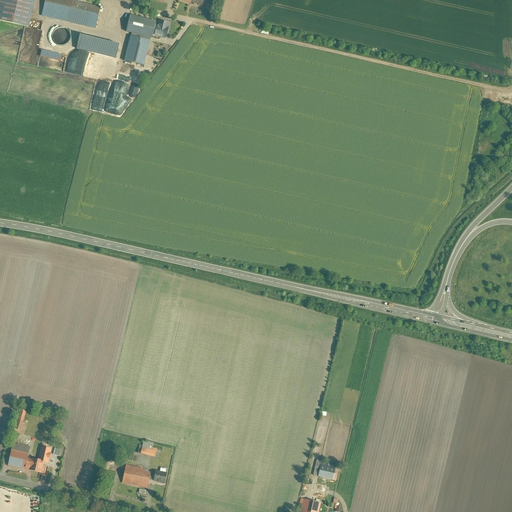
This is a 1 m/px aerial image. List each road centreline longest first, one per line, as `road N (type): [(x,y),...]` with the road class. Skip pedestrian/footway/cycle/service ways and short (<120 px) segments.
road 1 (secondary): [(433,319),(0,223)]
road 2 (unclassified): [(104,0),(511,93)]
road 3 (motorway): [(511,188),(466,236),(433,319)]
road 4 (unclassified): [(0,476),(146,511)]
